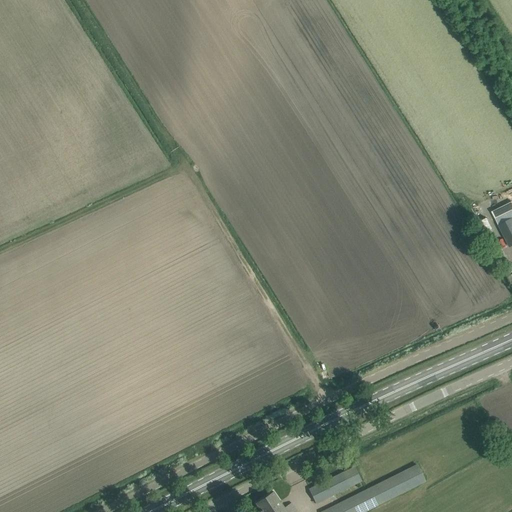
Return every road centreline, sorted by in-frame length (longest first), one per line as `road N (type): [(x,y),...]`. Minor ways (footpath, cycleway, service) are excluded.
road 1 (unclassified): [(104,511),(511,317)]
road 2 (primary): [(149,511),(511,339)]
road 3 (unclassified): [(201,511),(511,361)]
road 4 (track): [(329,399),(185,164)]
road 5 (track): [(185,164),(0,251)]
road 6 (track): [(185,164),(81,0)]
